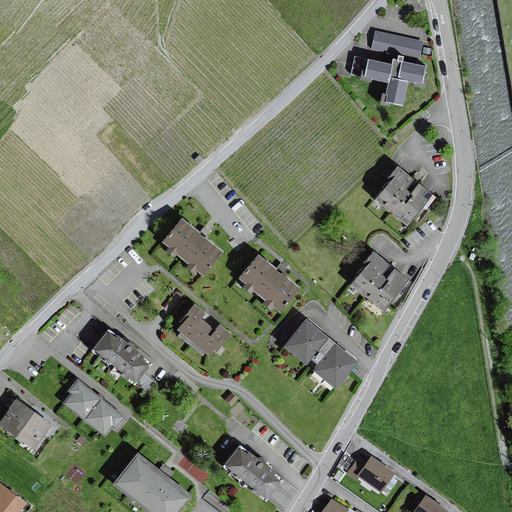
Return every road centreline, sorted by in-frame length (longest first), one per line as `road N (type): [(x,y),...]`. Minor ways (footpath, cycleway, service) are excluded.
road 1 (residential): [(297,511),(458,222),(464,167),(439,0)]
road 2 (residential): [(382,0),(0,361)]
